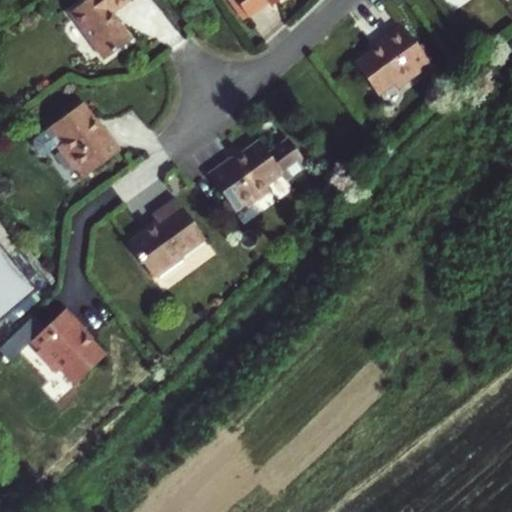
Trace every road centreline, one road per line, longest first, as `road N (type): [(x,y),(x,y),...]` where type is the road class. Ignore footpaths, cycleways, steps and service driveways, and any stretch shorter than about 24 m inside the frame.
road 1 (unknown): [(85,284),(102,207),(206,130),(233,88),(154,6)]
road 2 (residential): [(342,0),(215,102)]
